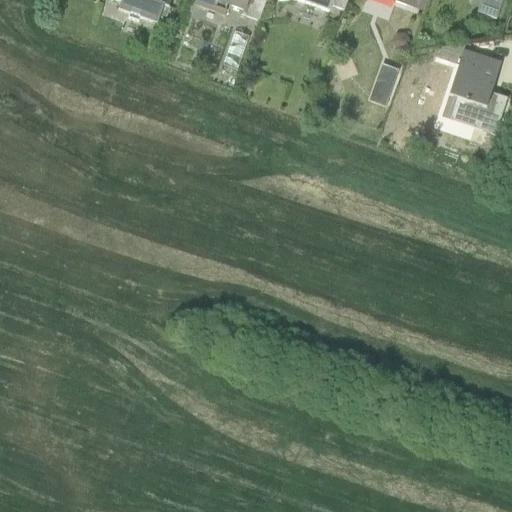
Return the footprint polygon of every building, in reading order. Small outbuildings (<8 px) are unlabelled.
[(108,0),(119,4),(116,13),(128,17),(126,21),(136,25),(137,21),(155,28),(160,15),(166,17),(170,8),(169,7),(171,0),(108,0)] [(195,0),(194,6),(215,13),(218,4),(226,7),(241,13),(240,17),(259,24),(264,8),(266,0),(195,0)] [(276,0),(276,4),(277,4),(291,2),(328,15),(330,8),(343,13),(347,0),(276,0)] [(395,0),(394,4),(411,10),(415,0),(395,0)] [(481,0),(476,15),(495,21),(502,0),(481,0)] [(456,73),(447,99),(456,102),(451,116),(475,124),(473,131),(494,138),(500,120),(506,101),(497,97),(496,101),(489,99),(490,95),(500,66),(462,54),(456,73)] [(380,67),(374,86),(390,92),(397,73),(380,67)]
